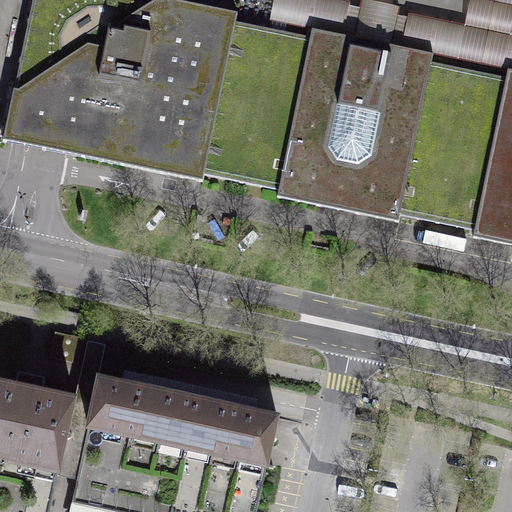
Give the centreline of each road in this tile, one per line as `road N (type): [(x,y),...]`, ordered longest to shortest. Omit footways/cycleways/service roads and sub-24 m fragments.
road 1 (secondary): [(0,254),(361,332)]
road 2 (residential): [(361,332),(321,511)]
road 3 (secondary): [(361,332),(511,358)]
